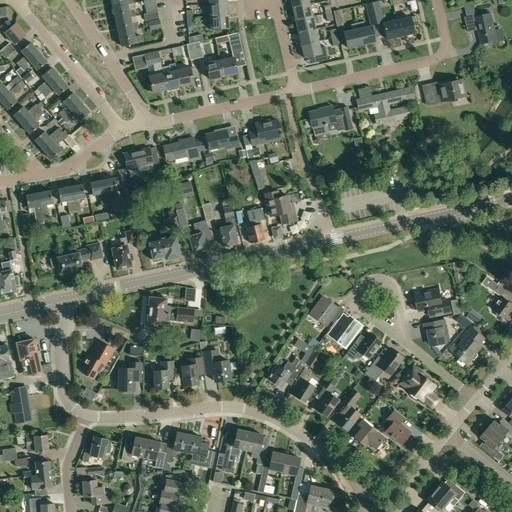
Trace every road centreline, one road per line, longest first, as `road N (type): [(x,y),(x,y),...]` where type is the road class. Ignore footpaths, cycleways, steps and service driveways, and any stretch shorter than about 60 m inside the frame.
road 1 (secondary): [(64,301),(511,199)]
road 2 (residential): [(85,414),(253,412),(317,442),(362,499)]
road 3 (residential): [(436,0),(442,54),(295,90)]
road 4 (residential): [(120,131),(17,0)]
road 5 (residential): [(295,90),(147,123)]
road 6 (residential): [(147,123),(67,0)]
road 7 (residential): [(64,301),(60,383),(85,414)]
